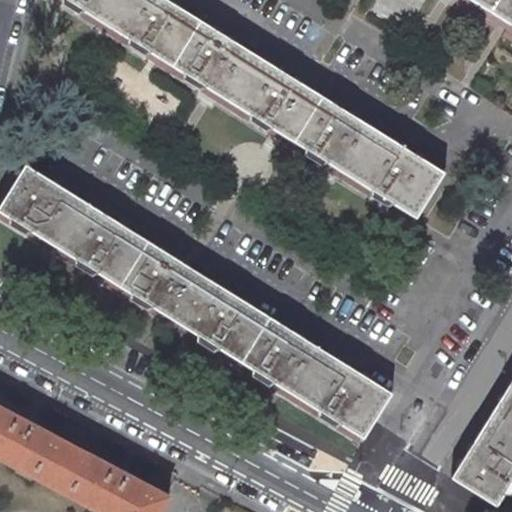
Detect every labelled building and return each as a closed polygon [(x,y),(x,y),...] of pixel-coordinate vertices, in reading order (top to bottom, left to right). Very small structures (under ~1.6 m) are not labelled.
[(202,85),(247,113),(246,117),(247,119),(262,128),(265,128),(266,127),(267,126),(302,147),(301,149),(301,150),(301,152),(302,153),(318,163),(321,163),(323,160),(368,188),(367,191),(368,194),(383,204),(385,204),(387,203),(389,201),(416,218),(444,173),(411,152),(350,114),(286,75),(223,35),(165,0),(59,0),(60,2),(75,12),(77,12),(78,12),(80,11),(81,10),(125,37),(124,39),(124,43),(142,53),(145,53),(147,51),(180,71),(179,74),(180,77),(196,87),(198,87),(200,87),(202,85)] [(511,0),(472,0),(511,24),(511,0)] [(148,304),(194,334),(194,336),(194,339),(209,348),(212,348),(214,346),(249,367),(248,369),(248,372),(248,373),(264,383),(268,382),(270,381),(315,409),(314,412),(315,415),(329,424),(333,423),(335,421),(363,439),(392,393),(355,370),(296,333),(234,295),(174,257),(113,219),(51,180),(26,165),(0,206),(0,212),(8,217),(7,219),(7,223),(22,232),(25,232),(28,230),(73,258),(72,261),(73,264),(87,273),(89,273),(91,272),(93,270),(128,292),(127,294),(127,296),(127,298),(142,307),(145,307),(147,305),(148,304)] [(511,379),(500,399),(489,416),(451,478),(496,506),(511,480),(511,379)] [(72,446),(0,407),(0,457),(51,485),(72,446)] [(160,511),(168,497),(72,446),(51,485),(101,511),(160,511)]
